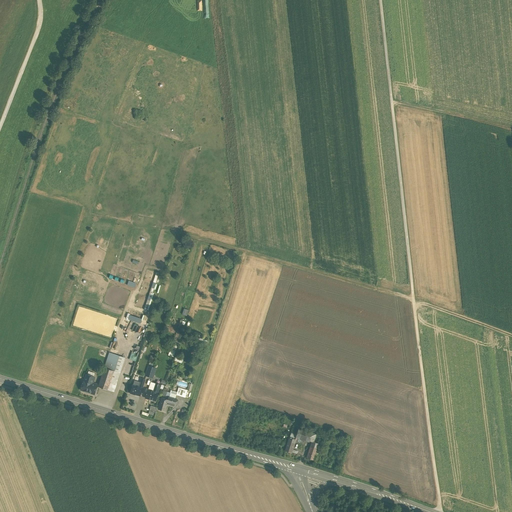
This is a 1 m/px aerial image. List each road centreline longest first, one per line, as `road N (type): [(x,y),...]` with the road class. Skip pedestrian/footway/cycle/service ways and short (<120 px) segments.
road 1 (secondary): [(297,469),(0,378)]
road 2 (track): [(412,299),(383,0)]
road 3 (track): [(439,511),(412,299)]
road 4 (track): [(412,299),(240,251)]
road 5 (track): [(0,128),(36,34),(39,0)]
road 6 (track): [(395,105),(511,133)]
